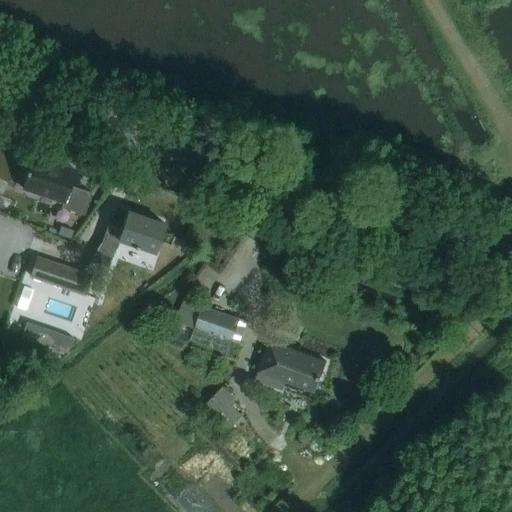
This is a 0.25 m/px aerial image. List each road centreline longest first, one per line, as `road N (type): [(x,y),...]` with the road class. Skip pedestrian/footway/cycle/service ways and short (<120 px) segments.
road 1 (tertiary): [(511,257),(0,87)]
road 2 (track): [(511,136),(431,0)]
